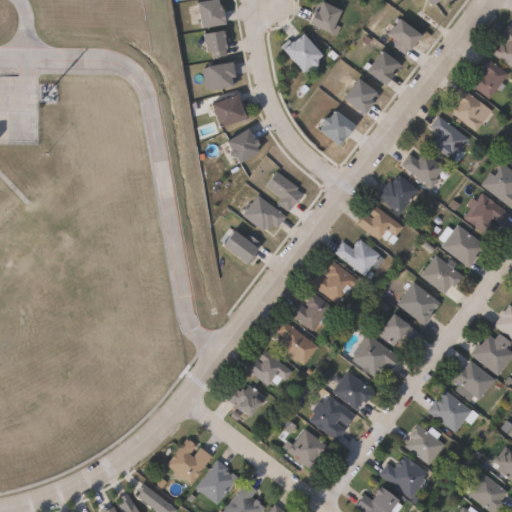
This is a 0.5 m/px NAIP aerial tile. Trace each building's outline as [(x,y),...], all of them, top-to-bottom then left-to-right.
[(199,0),(210,0),(212,9),(215,9),(217,23),(193,27),(189,2),(199,0)] [(316,0),(335,9),(323,33),(301,23),(307,10),(309,11),(313,0),(316,0)] [(415,35),(400,54),(389,46),(392,41),(381,33),(393,18),(415,35)] [(511,24),(511,66),(493,52),(504,38),(501,35),(510,23),(511,24)] [(216,30),(220,55),(208,57),(207,50),(199,52),(196,33),(216,30)] [(295,33),(314,55),(296,71),(275,48),(285,40),(286,41),(295,33)] [(387,73),(378,85),(359,70),(374,50),(392,63),(385,71),(387,73)] [(510,73),(491,98),(472,84),(481,72),(485,75),(487,73),(477,66),(485,54),(510,73)] [(225,86),(203,90),(199,66),(225,62),(227,77),(224,77),(225,86)] [(366,102),(358,114),(336,98),(350,78),(370,92),(364,100),(366,102)] [(483,103),(474,114),(484,121),(476,131),(449,109),(455,101),(459,104),(461,103),(453,96),(461,85),(483,103)] [(238,118),(212,127),(203,103),(230,94),(238,118)] [(349,126),(340,138),(338,136),(331,145),(312,130),(328,110),(349,126)] [(440,115),(470,138),(454,159),(434,143),(435,143),(433,141),(438,135),(439,136),(441,134),(431,126),(440,115)] [(252,151),(231,163),(219,141),(241,128),(251,145),(249,146),(252,151)] [(425,151),(446,166),(438,177),(439,178),(433,187),(402,165),(410,153),(419,159),(425,151)] [(504,162),(511,168),(511,208),(482,185),(493,171),(497,174),(501,169),(499,167),(504,162)] [(283,211),(271,203),(276,197),(261,186),(272,171),(294,187),(292,190),(296,193),(283,211)] [(400,173),(420,188),(400,213),(377,195),(386,183),(388,184),(392,179),(394,181),(400,173)] [(483,191),(511,213),(503,225),(493,217),(491,221),(499,227),(492,237),(464,216),(471,208),(468,205),(475,197),(478,199),(483,191)] [(281,216),(272,228),(267,224),(263,230),(261,228),(258,232),(237,215),(253,195),(281,216)] [(377,205),(404,225),(397,236),(398,237),(393,243),(383,235),(379,240),(357,223),(365,212),(373,217),(374,215),(371,213),(377,205)] [(486,244),(470,266),(443,246),(459,224),(486,244)] [(251,256),(244,266),(239,262),(238,264),(215,246),(227,230),(251,249),(248,253),(251,256)] [(361,238),(382,254),(381,255),(385,258),(377,269),(373,265),(370,269),(375,273),(371,279),(334,252),(343,240),(354,248),(355,246),(354,245),(358,239),(360,240),(361,238)] [(463,274),(455,285),(453,284),(445,293),(422,275),(437,255),(463,274)] [(335,260),(358,278),(337,304),(311,283),(320,272),(327,278),(328,277),(324,273),(335,260)] [(442,302),(438,307),(436,305),(432,311),(434,313),(426,325),(398,303),(415,281),(442,302)] [(332,306),(335,309),(323,325),(320,322),(313,331),(288,311),(297,300),(307,308),(309,305),(306,303),(315,292),(332,306)] [(511,303),(511,337),(495,325),(511,303)] [(412,326),(420,332),(411,345),(402,339),(396,346),(380,334),(381,333),(377,330),(382,323),(387,327),(398,312),(414,325),(412,326)] [(314,342),(308,351),(305,349),(298,360),(277,345),(283,337),(275,330),(283,319),(314,342)] [(490,332),(511,349),(511,358),(499,375),(471,353),(480,342),(481,343),(490,332)] [(370,333),(402,358),(394,369),(386,363),(384,366),(385,367),(382,372),(381,371),(376,378),(352,360),(356,354),(354,352),(359,345),(360,346),(370,333)] [(266,350),(293,371),(286,380),(278,373),(268,385),(246,368),(255,357),(262,362),(264,361),(260,358),(266,350)] [(472,360),(497,379),(480,400),(469,391),(465,396),(458,391),(462,385),(453,378),(462,366),(466,369),(472,360)] [(376,391),(368,402),(364,400),(357,409),(334,392),(349,371),(376,391)] [(233,383),(245,393),(251,385),(267,397),(264,401),(265,401),(254,416),(241,406),(239,408),(223,396),(233,383)] [(446,389),(473,410),(474,409),(480,414),(472,424),(466,419),(455,432),(428,411),(437,399),(439,400),(446,389)] [(330,395),(356,415),(349,425),(341,418),(338,422),(347,429),(338,441),(310,420),(316,412),(313,410),(320,400),(324,402),(330,395)] [(419,423),(428,430),(432,426),(442,434),(438,438),(446,444),(429,465),(406,446),(414,436),(411,434),(419,423)] [(306,429),(330,447),(322,458),(318,455),(316,458),(321,462),(314,471),(298,460),(301,457),(297,454),(295,457),(287,451),(288,449),(283,446),(288,440),(295,444),(306,429)] [(191,454),(195,456),(201,447),(212,456),(192,483),(184,477),(181,481),(173,475),(176,471),(167,464),(188,437),(198,445),(191,454)] [(511,452),(511,481),(498,470),(499,469),(494,465),(500,457),(503,459),(508,453),(510,455),(511,452)] [(406,455),(428,472),(423,478),(426,480),(412,498),(380,474),(388,463),(395,468),(398,464),(397,464),(401,459),(402,460),(406,455)] [(228,470),(232,474),(234,472),(239,476),(219,504),(197,487),(218,459),(230,468),(228,470)] [(485,473),(509,492),(502,501),(505,503),(497,511),(491,511),(468,494),(469,493),(464,489),(474,476),(479,480),(485,473)] [(252,496),(256,500),(257,498),(262,502),(261,503),(266,507),(262,511),(223,511),(247,482),(257,490),(252,496)] [(172,510),(170,511),(151,511),(131,496),(135,492),(132,490),(138,483),(172,510)] [(403,500),(392,511),(365,511),(357,505),(366,494),(374,500),(386,485),(403,500)] [(132,511),(117,511),(113,505),(116,503),(113,499),(121,494),(132,511)]
